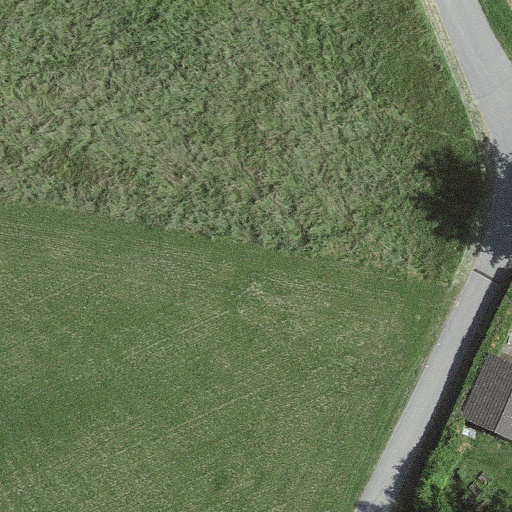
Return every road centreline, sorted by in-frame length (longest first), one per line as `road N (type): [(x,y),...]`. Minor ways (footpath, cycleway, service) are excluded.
road 1 (unclassified): [(511,202),(371,511)]
road 2 (unclassified): [(455,0),(511,106)]
